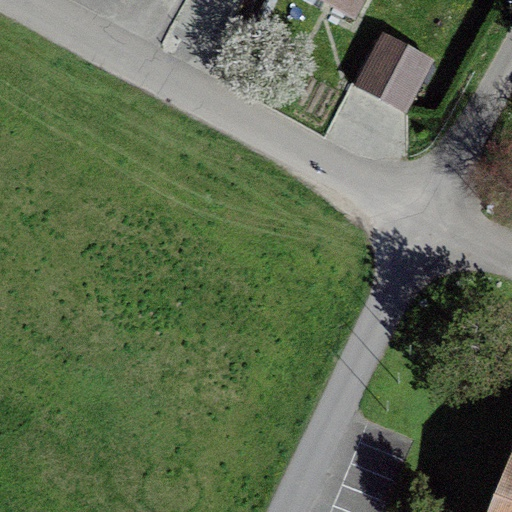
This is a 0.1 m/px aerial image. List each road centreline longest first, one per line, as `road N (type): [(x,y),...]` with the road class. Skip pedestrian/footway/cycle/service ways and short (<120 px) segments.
road 1 (residential): [(33,0),(436,230)]
road 2 (residential): [(291,511),(436,230)]
road 3 (residential): [(436,230),(511,89)]
